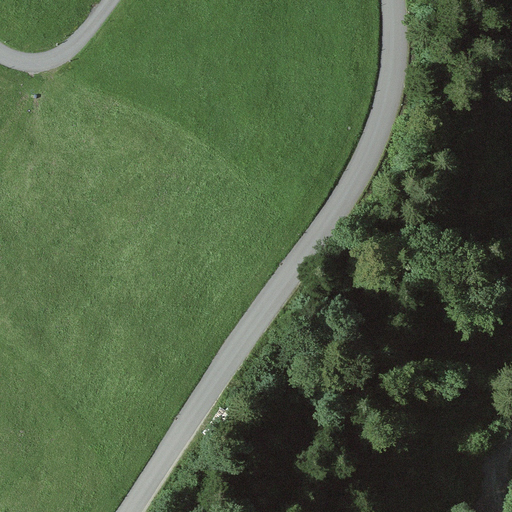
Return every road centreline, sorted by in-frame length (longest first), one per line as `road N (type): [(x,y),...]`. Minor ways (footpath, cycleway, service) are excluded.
road 1 (unclassified): [(388,0),(395,87),(356,186),(118,511)]
road 2 (track): [(0,51),(36,60),(61,54),(113,0)]
